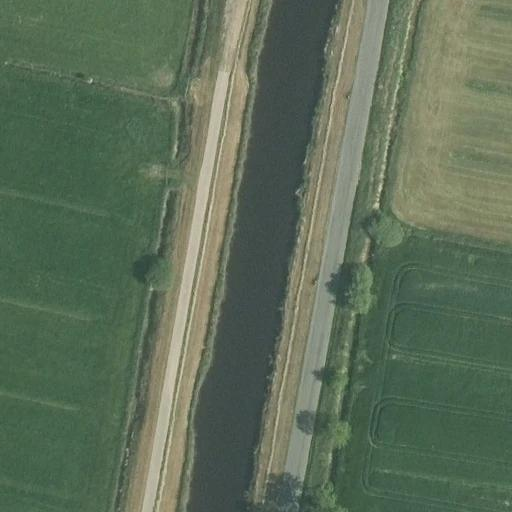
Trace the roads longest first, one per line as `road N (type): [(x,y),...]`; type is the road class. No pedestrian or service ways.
road 1 (track): [(145,511),(238,0)]
road 2 (tertiary): [(290,511),(382,0)]
